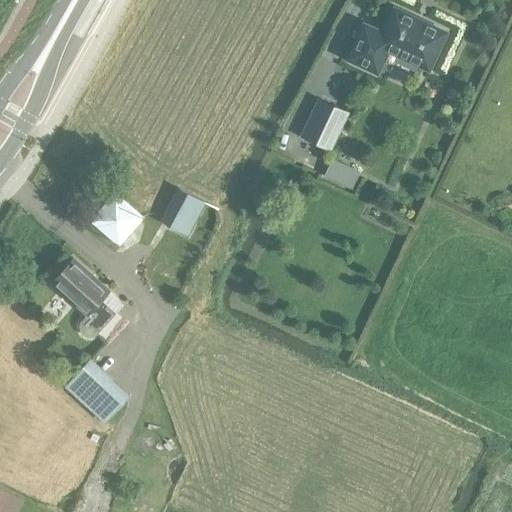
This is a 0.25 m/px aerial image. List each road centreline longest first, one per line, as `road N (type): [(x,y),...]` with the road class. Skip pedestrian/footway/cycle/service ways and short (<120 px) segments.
road 1 (residential): [(251,511),(315,375)]
road 2 (residential): [(384,328),(511,388)]
